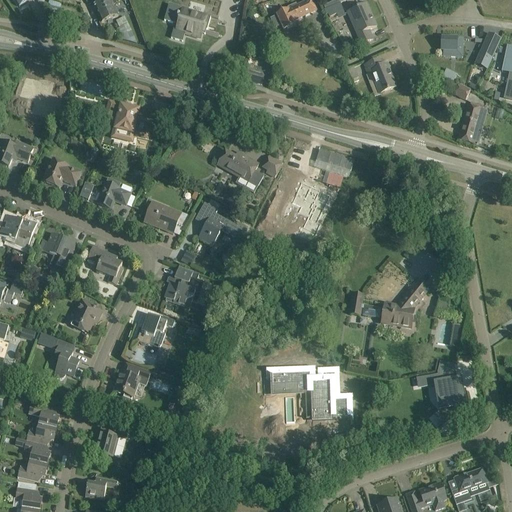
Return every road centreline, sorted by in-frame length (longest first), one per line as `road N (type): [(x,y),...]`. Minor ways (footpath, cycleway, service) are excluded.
road 1 (tertiary): [(370,142),(0,38)]
road 2 (residential): [(498,436),(463,216),(477,170)]
road 3 (residential): [(56,511),(80,408),(142,282),(144,262)]
road 4 (residential): [(314,511),(329,493),(498,436)]
road 5 (residential): [(0,191),(137,249),(144,262)]
road 6 (residential): [(414,154),(424,114),(397,32)]
